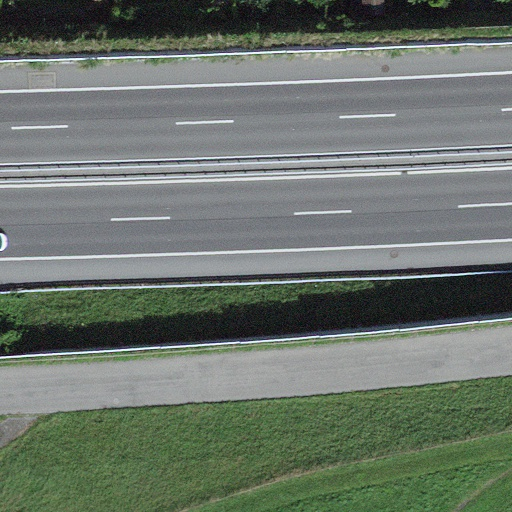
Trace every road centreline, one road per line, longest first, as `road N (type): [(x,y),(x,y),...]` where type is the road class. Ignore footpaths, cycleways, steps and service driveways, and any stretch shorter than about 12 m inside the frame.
road 1 (residential): [(0,393),(511,363)]
road 2 (motorway): [(0,220),(511,202)]
road 3 (motorway): [(511,110),(0,126)]
